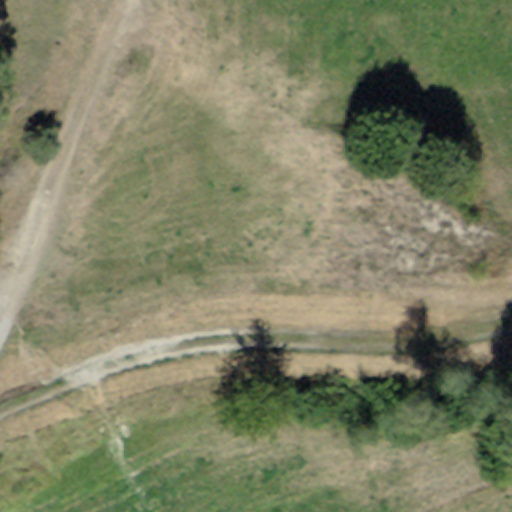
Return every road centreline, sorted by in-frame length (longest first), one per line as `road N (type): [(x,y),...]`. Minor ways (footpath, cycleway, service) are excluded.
road 1 (track): [(0,412),(79,368),(202,339),(375,338),(511,324)]
road 2 (track): [(10,291),(119,0)]
